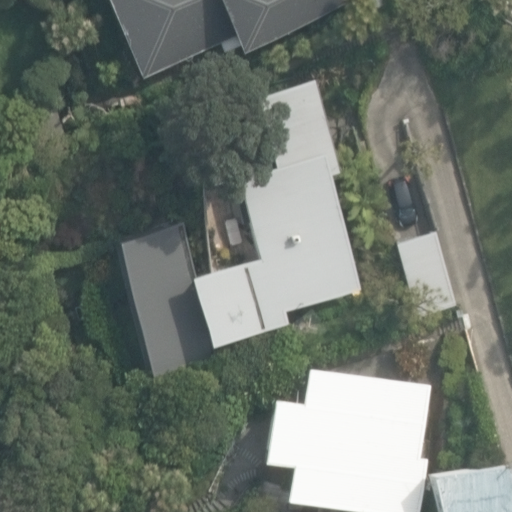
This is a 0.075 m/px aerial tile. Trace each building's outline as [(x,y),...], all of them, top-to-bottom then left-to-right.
[(282,10),(277,0),(99,0),(132,75),(282,10)] [(367,0),(370,10),(405,0),(367,0)] [(355,287),(325,174),(337,171),(313,81),(251,97),(269,166),(229,176),(250,257),(194,272),(178,218),(107,237),(145,374),(216,354),(212,340),(282,322),(278,308),(355,287)] [(394,242),(415,314),(457,302),(436,230),(394,242)] [(282,497),(384,511),(413,511),(421,458),(414,456),(425,383),(302,365),(297,401),(267,397),(258,456),(288,461),(282,497)] [(427,475),(434,511),(511,511),(511,484),(506,458),(427,475)]
